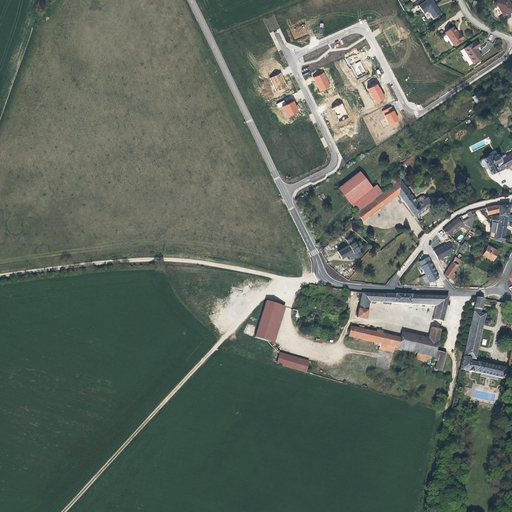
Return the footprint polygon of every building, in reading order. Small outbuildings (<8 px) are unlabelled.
[(437,8),(435,6),(436,5),(432,0),(426,0),(418,6),(424,13),(428,10),(433,18),(441,13),(437,8)] [(511,9),(511,7),(507,0),(498,0),(495,2),(497,5),(498,5),(503,15),(510,11),(511,9)] [(511,17),(510,15),(511,14),(510,11),(503,15),(502,16),(503,18),(503,19),(506,20),(511,17)] [(463,39),(460,34),(459,34),(458,34),(456,31),(453,27),(450,29),(450,31),(446,33),(453,45),(463,39)] [(482,57),(477,50),(476,50),(475,49),(476,48),(479,46),(476,41),(463,49),(473,63),(482,57)] [(357,53),(345,58),(356,80),(368,74),(357,53)] [(281,72),(269,78),(276,93),(288,87),(281,72)] [(324,72),(313,77),(320,93),(331,87),(324,72)] [(378,84),(367,89),(376,105),(386,99),(378,84)] [(480,102),(479,100),(479,101),(475,95),(472,97),(474,100),(473,101),(474,103),(475,102),(478,105),(480,103),(480,102)] [(285,100),(277,104),(279,109),(282,107),(287,105),(285,100)] [(287,105),(282,107),(287,118),(300,113),(295,101),(287,105)] [(343,102),(332,108),(339,123),(350,118),(343,102)] [(393,106),(381,111),(390,127),(400,122),(393,106)] [(412,162),(419,156),(416,152),(409,158),(412,162)] [(498,172),(510,165),(511,163),(511,152),(506,156),(504,158),(503,156),(499,157),(498,154),(491,157),(490,155),(483,159),(481,160),(481,162),(482,165),(484,166),(487,165),(490,173),(497,170),(498,172)] [(405,168),(412,162),(409,158),(402,164),(405,168)] [(358,211),(382,192),(376,184),(371,188),(368,184),(359,172),(338,188),(348,200),(351,202),(358,211)] [(396,181),(392,177),(386,179),(388,181),(387,182),(390,187),(396,181)] [(415,201),(399,179),(396,181),(390,187),(387,182),(385,180),(384,180),(380,183),(386,190),(382,192),(358,211),(356,213),(362,220),(398,194),(415,217),(432,204),(427,197),(425,198),(423,195),(421,197),(421,196),(415,201)] [(508,210),(509,204),(497,205),(498,212),(498,215),(507,216),(507,218),(509,218),(511,219),(511,215),(508,214),(508,210)] [(498,212),(497,205),(493,206),(485,207),(487,215),(498,212)] [(504,235),(506,226),(507,226),(508,225),(508,223),(507,221),(508,221),(509,218),(507,218),(507,216),(498,215),(491,216),(491,222),(492,222),(489,237),(489,238),(490,238),(502,242),(503,235),(504,235)] [(465,225),(463,222),(460,216),(457,217),(443,230),(446,234),(450,237),(452,234),(450,231),(459,225),(461,228),(462,227),(464,226),(465,225)] [(470,227),(472,222),(469,218),(463,222),(465,225),(469,227),(470,227)] [(354,225),(348,219),(343,223),(349,229),(351,228),(354,225)] [(358,249),(361,246),(358,241),(353,241),(351,236),(350,237),(349,238),(348,237),(347,238),(348,239),(346,239),(345,239),(348,245),(337,251),(341,258),(348,255),(350,259),(355,257),(355,258),(361,254),(358,249)] [(449,242),(434,250),(439,260),(455,252),(449,242)] [(493,257),(497,251),(485,244),(480,254),(492,260),(493,257)] [(430,256),(419,262),(429,283),(440,279),(430,256)] [(458,265),(461,260),(455,257),(452,262),(458,265)] [(453,272),(458,265),(452,262),(444,274),(452,280),(456,275),(453,272)] [(442,322),(448,297),(395,295),(362,293),(357,318),(366,319),(369,301),(394,303),(403,304),(436,306),(433,319),(433,320),(442,322)] [(475,360),(485,314),(481,313),(483,304),(484,299),(476,298),(460,369),(480,374),(497,377),(503,379),(505,369),(491,366),(477,362),(477,364),(470,362),(470,359),(475,360)] [(274,343),(284,307),(266,301),(255,338),(274,343)] [(390,336),(363,330),(364,327),(359,326),(358,328),(350,327),(348,336),(374,342),(380,344),(388,346),(390,336)] [(435,350),(440,330),(431,328),(428,339),(402,332),(401,338),(399,348),(398,349),(417,353),(415,358),(431,363),(432,360),(435,350)] [(399,348),(401,338),(390,336),(388,346),(394,347),(399,348)] [(393,352),(394,347),(388,346),(380,344),(374,342),(374,345),(379,346),(379,349),(393,352)] [(441,371),(446,353),(435,350),(432,360),(437,361),(435,370),(441,371)] [(305,372),(309,362),(280,353),(276,364),(305,372)]
